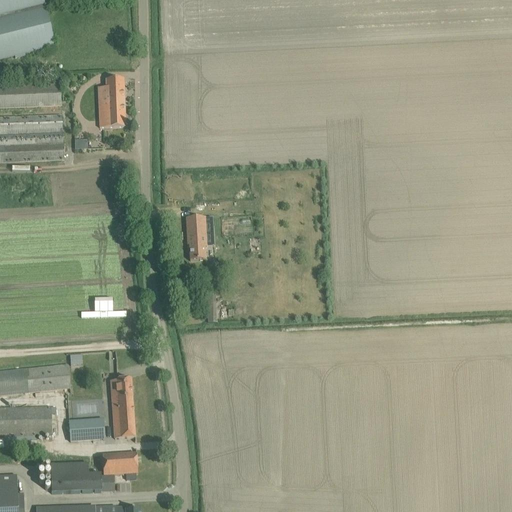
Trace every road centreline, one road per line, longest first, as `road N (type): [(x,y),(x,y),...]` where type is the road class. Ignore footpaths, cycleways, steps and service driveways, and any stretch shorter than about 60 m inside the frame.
road 1 (unclassified): [(149,0),(152,229),(185,384),(190,511)]
road 2 (unknown): [(189,494),(50,501),(26,473),(0,465)]
